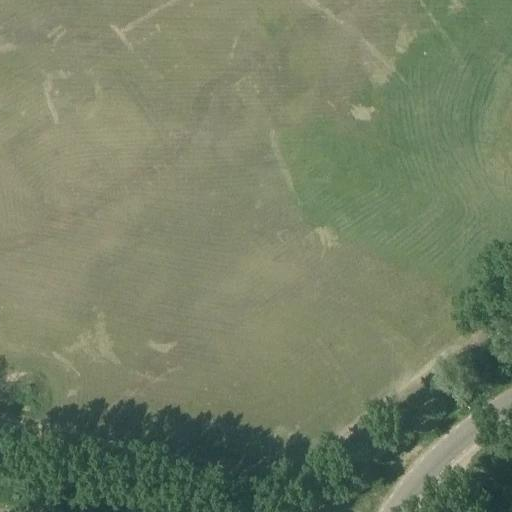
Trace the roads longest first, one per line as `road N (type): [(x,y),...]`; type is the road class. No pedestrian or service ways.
road 1 (unknown): [(511,297),(419,349),(330,424),(263,464),(152,451),(0,410)]
road 2 (unclassified): [(392,511),(410,482),(466,430),(511,401)]
